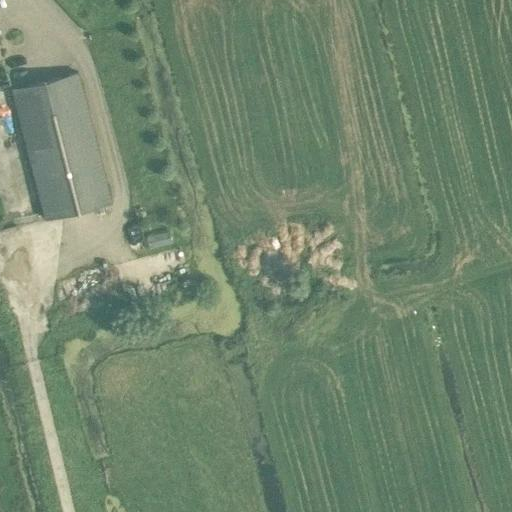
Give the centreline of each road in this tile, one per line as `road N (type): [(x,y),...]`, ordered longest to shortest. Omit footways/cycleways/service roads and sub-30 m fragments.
road 1 (track): [(65,490),(131,468),(125,386),(294,340),(365,292),(511,271)]
road 2 (track): [(314,0),(365,292)]
road 3 (track): [(69,511),(26,322),(0,251)]
